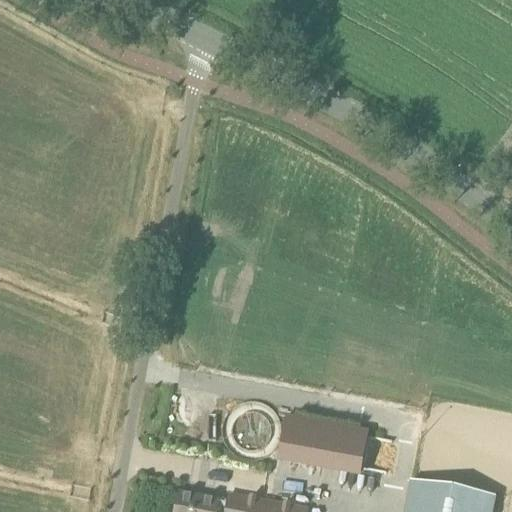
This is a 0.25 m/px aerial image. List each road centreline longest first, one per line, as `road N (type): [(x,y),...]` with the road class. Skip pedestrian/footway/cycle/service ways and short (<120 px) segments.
road 1 (unclassified): [(115,511),(194,85),(210,40)]
road 2 (secondary): [(511,228),(403,145),(210,40)]
road 3 (unknown): [(143,360),(383,413),(395,438),(385,505)]
road 4 (unknown): [(126,454),(385,505)]
